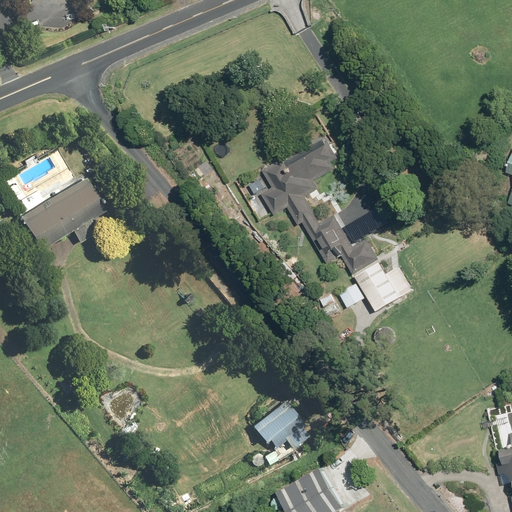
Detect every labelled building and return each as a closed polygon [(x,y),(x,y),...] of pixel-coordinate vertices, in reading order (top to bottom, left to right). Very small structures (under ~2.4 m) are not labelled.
[(287,159),(267,171),(276,187),(265,193),(277,215),(291,207),(301,225),(306,222),(329,263),(344,255),(356,275),(383,259),(371,239),(356,247),(337,214),(323,222),(309,197),(322,189),(317,181),(339,169),(335,162),(341,158),(332,143),(291,166),(287,159)] [(87,175),(21,213),(42,248),(74,229),(82,242),(100,232),(92,219),(107,211),(87,175)] [(369,298),(360,281),(342,291),(351,308),(369,298)] [(309,433),(286,400),(250,425),(264,444),(272,439),(277,446),(287,439),(292,445),(309,433)] [(511,448),(508,450),(510,460),(499,462),(504,485),(511,483),(511,448)] [(328,468),(285,491),(295,511),(343,511),(350,509),(328,468)]
